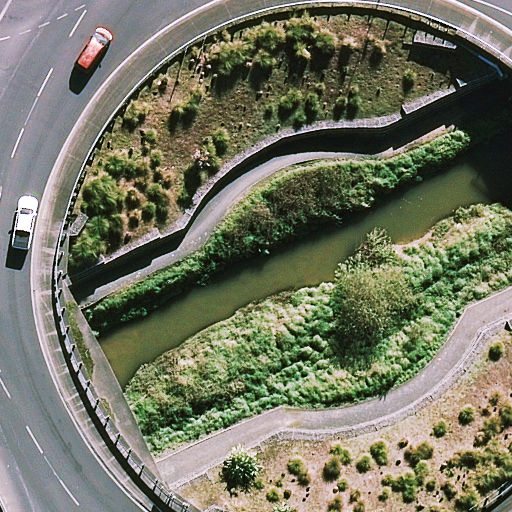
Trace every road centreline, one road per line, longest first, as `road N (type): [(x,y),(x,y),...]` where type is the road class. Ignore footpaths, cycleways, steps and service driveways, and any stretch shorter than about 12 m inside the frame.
road 1 (primary): [(0,190),(51,68),(93,9)]
road 2 (primary): [(66,509),(30,454),(0,383)]
